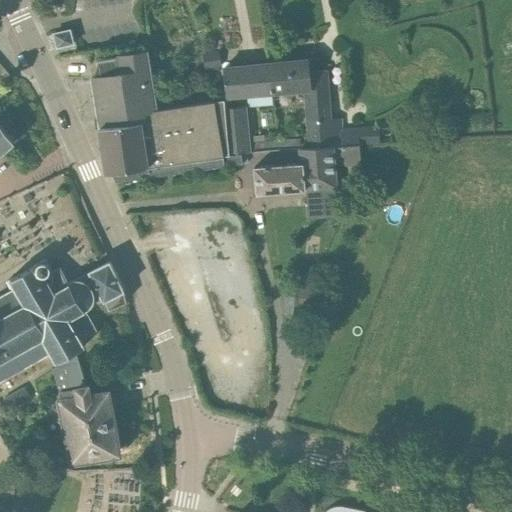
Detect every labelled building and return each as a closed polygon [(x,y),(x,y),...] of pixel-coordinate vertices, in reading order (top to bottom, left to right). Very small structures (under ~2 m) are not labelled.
[(57,48),(74,44),(70,30),(54,34),(57,48)] [(121,74),(151,69),(148,51),(118,56),(121,74)] [(329,117),(325,78),(308,78),(307,61),(269,65),(271,93),(272,96),(304,92),(305,118),(329,117)] [(272,96),(271,93),(269,65),(223,69),(226,100),(272,96)] [(158,110),(151,69),(121,74),(92,79),(98,121),(105,120),(114,118),(147,112),(158,110)] [(226,108),(226,100),(214,101),(158,111),(158,110),(147,112),(154,166),(230,155),(227,112),(227,108),(226,108)] [(227,108),(227,112),(230,155),(241,153),(249,153),(244,107),(227,108)] [(147,112),(114,118),(105,120),(106,127),(99,128),(107,174),(112,173),(154,166),(147,112)] [(330,119),(329,117),(305,118),(307,148),(335,146),(346,144),(359,143),(379,140),(377,127),(342,129),(341,118),(330,119)] [(0,155),(14,143),(0,125),(0,155)] [(362,178),(359,143),(346,144),(335,146),(307,148),(298,149),(299,164),(254,168),(257,193),(335,187),(333,163),(348,162),(349,179),(362,178)] [(112,173),(116,183),(242,164),(241,153),(230,155),(154,166),(112,173)] [(110,261),(73,281),(69,284),(60,268),(53,272),(45,259),(7,281),(12,289),(4,295),(0,296),(0,383),(52,354),(57,363),(58,362),(73,354),(84,347),(80,340),(96,331),(85,310),(90,306),(93,300),(104,301),(109,311),(128,301),(124,290),(110,261)] [(327,318),(329,299),(286,295),(284,314),(327,318)] [(81,369),(73,354),(58,362),(60,368),(55,369),(61,391),(60,392),(72,461),(118,452),(107,393),(91,396),(87,378),(83,379),(81,369)]
